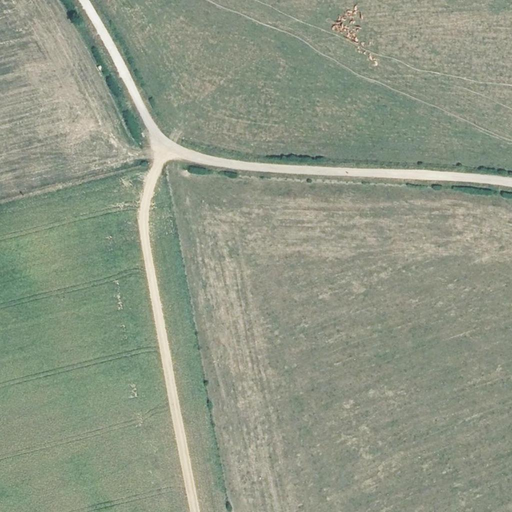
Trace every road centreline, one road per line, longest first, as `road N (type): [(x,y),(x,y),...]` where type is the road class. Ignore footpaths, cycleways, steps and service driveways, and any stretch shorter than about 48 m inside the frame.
road 1 (track): [(200,511),(147,230),(165,145)]
road 2 (track): [(511,181),(264,167),(165,145)]
road 3 (track): [(165,145),(82,0)]
